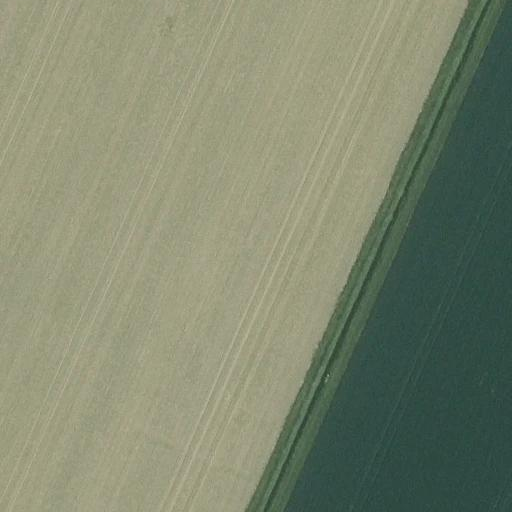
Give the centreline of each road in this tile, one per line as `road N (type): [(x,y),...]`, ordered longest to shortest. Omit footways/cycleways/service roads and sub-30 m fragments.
road 1 (track): [(499,0),(275,511)]
road 2 (track): [(247,511),(471,0)]
